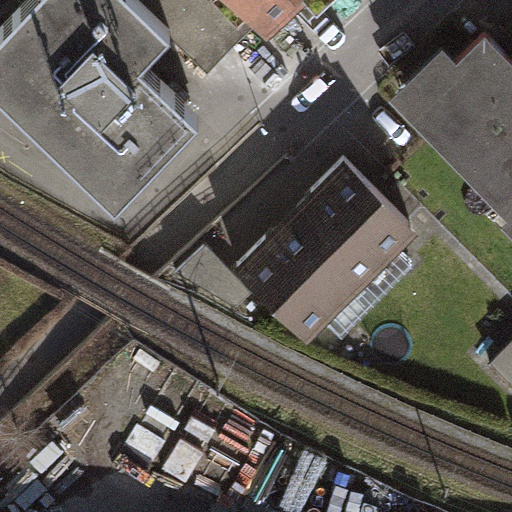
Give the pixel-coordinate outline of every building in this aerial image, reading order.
[(172,29),(141,0),(25,0),(0,27),(0,89),(116,200),(197,116),(140,61),(172,29)] [(256,0),(261,0),(278,17),(295,0),(224,0),(240,16),(256,0)] [(511,53),(486,27),(457,54),(443,40),(390,90),(508,212),(502,218),(511,228),(511,53)] [(418,233),(344,156),(234,263),(308,339),(418,233)] [(511,342),(491,365),(511,385),(511,342)]
